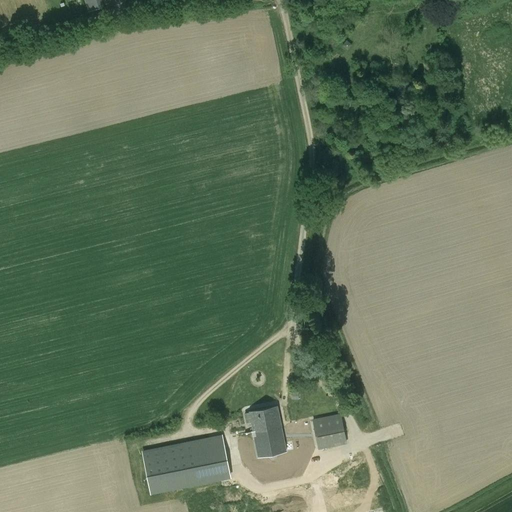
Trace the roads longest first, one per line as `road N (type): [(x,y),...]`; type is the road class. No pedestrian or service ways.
road 1 (unknown): [(283,0),(311,164),(294,317),(286,336),(246,357),(188,420)]
road 2 (unclassified): [(0,44),(187,0)]
